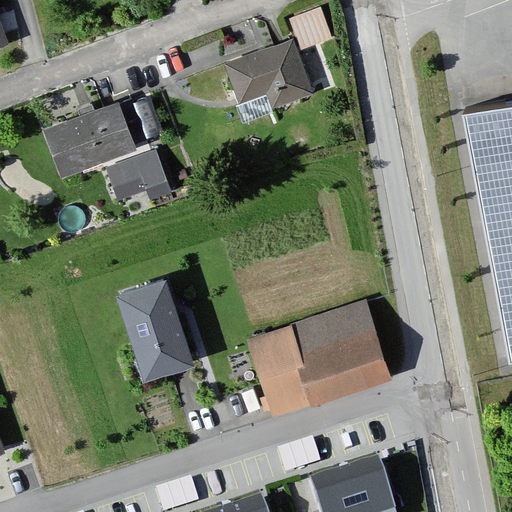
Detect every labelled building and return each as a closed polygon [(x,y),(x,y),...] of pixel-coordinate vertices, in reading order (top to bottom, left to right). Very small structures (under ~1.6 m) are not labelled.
[(319,0),(316,0),(286,11),(297,43),(331,31),(319,0)] [(290,31),(223,56),(240,101),(266,91),(270,101),(310,86),(290,31)] [(140,85),(41,117),(56,166),(136,140),(132,130),(152,124),(140,85)] [(511,96),(463,105),(509,355),(511,354),(511,96)] [(156,146),(105,162),(114,193),(141,185),(144,195),(169,188),(156,146)] [(166,274),(117,291),(145,375),(194,358),(166,274)] [(366,299),(250,337),(274,413),(391,375),(366,299)] [(279,444),(286,468),(320,457),(313,433),(279,444)] [(394,511),(379,463),(312,485),(320,511),(394,511)] [(158,482),(162,505),(196,499),(192,476),(158,482)] [(266,511),(263,502),(229,511),(266,511)]
